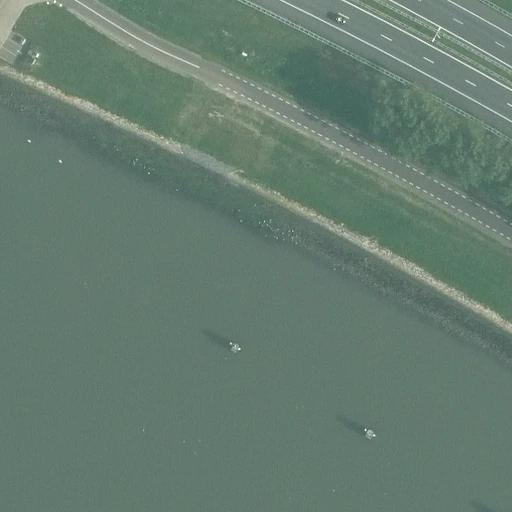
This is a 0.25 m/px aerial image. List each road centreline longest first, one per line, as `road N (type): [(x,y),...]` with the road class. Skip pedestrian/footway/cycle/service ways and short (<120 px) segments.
road 1 (unclassified): [(511,232),(72,0)]
road 2 (motorway): [(306,0),(511,107)]
